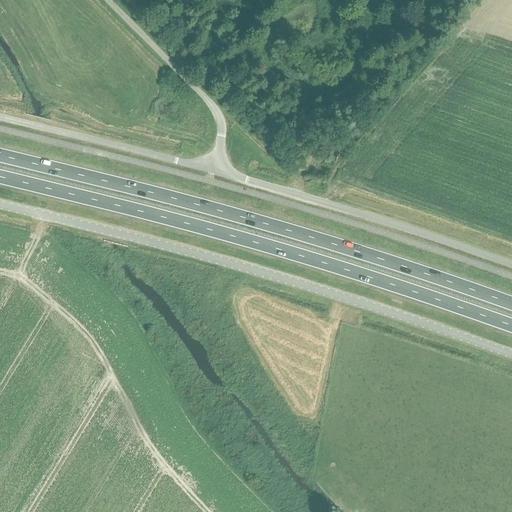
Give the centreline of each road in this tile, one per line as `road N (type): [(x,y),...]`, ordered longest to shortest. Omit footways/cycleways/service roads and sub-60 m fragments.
road 1 (unclassified): [(0,208),(194,255),(511,359)]
road 2 (trunk): [(0,181),(352,271),(511,325)]
road 3 (trunk): [(511,298),(279,224),(0,156)]
road 4 (unclassified): [(511,264),(212,169)]
road 5 (unclassified): [(212,169),(0,115)]
road 6 (unclassified): [(107,0),(218,112),(212,169)]
